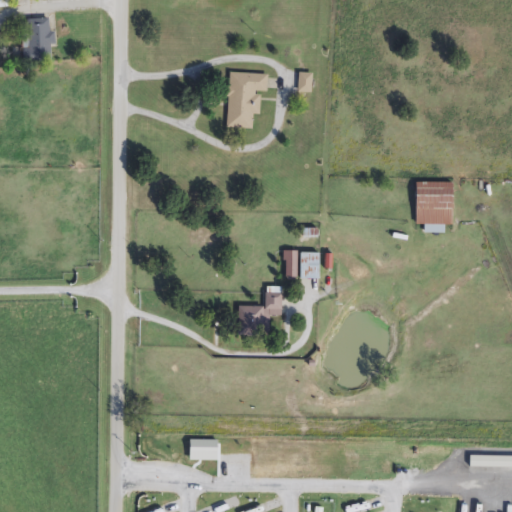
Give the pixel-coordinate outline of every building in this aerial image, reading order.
[(51,60),(27,60),(27,21),(51,21),(51,60)] [(253,130),(227,129),(228,74),(267,75),(266,92),(260,92),(260,114),(253,114),(253,130)] [(310,93),(298,93),(298,74),(310,74),(310,93)] [(417,225),(418,183),(456,184),(455,232),(426,231),(426,225),(417,225)] [(322,254),(322,281),(301,281),(301,254),(322,254)] [(271,337),(238,337),(238,307),(265,307),(264,288),(282,288),(282,316),(271,316),(271,337)]
